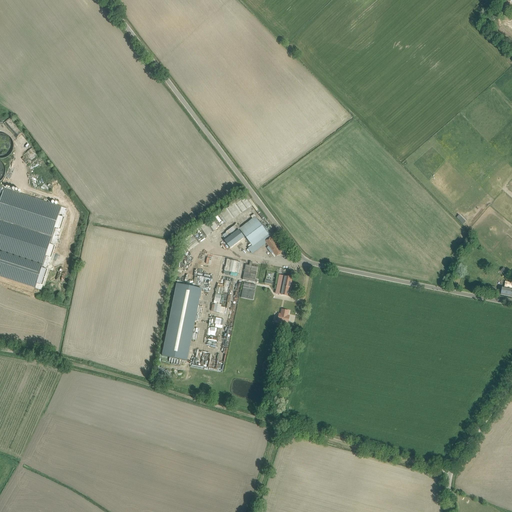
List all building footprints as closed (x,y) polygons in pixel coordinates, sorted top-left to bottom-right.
[(12,149),(12,146),(12,144),(12,142),(11,140),(9,139),(8,137),(6,136),(4,135),(2,135),(0,134),(0,157),(1,158),(4,157),(6,157),(8,156),(9,154),(11,153),(12,151),(12,149)] [(67,209),(0,186),(0,276),(41,290),(67,209)] [(238,213),(250,206),(245,197),(233,204),(238,213)] [(247,200),(251,206),(229,222),(233,227),(239,222),(241,225),(259,212),(249,198),(247,200)] [(232,218),(238,214),(233,205),(226,209),(232,218)] [(225,223),(231,219),(226,211),(220,214),(225,223)] [(282,252),(255,217),(240,229),(252,245),(248,248),(252,254),(266,243),(276,257),(282,252)] [(213,230),(218,227),(213,220),(208,223),(213,230)] [(205,236),(211,232),(206,225),(200,229),(205,236)] [(244,237),(239,229),(224,240),(230,248),(244,237)] [(199,244),(191,234),(182,242),(183,244),(181,246),(186,253),(199,244)] [(201,262),(220,266),(221,260),(202,256),(201,262)] [(292,278),(279,276),(276,293),(288,296),(292,278)] [(187,361),(202,289),(177,284),(162,356),(187,361)] [(511,288),(502,287),(500,295),(511,296),(511,288)] [(224,316),(228,295),(222,293),(220,302),(216,301),(213,313),(224,316)] [(279,314),(278,321),(288,323),(289,316),(287,316),(288,311),(282,310),(281,314),(279,314)]
